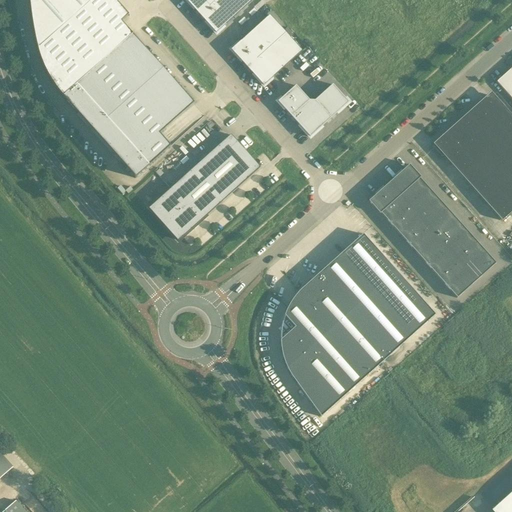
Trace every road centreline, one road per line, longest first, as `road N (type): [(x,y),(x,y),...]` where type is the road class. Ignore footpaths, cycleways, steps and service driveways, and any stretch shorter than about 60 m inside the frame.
road 1 (unknown): [(331,196),(437,311),(449,314),(484,287),(495,274),(485,244),(398,138)]
road 2 (tertiary): [(178,304),(53,162),(0,64)]
road 3 (tertiary): [(0,87),(39,158),(167,314)]
road 4 (unclassified): [(331,196),(161,5)]
road 5 (unclassified): [(331,196),(511,40)]
road 6 (tertiary): [(338,511),(210,343)]
road 7 (tertiary): [(199,351),(323,511)]
